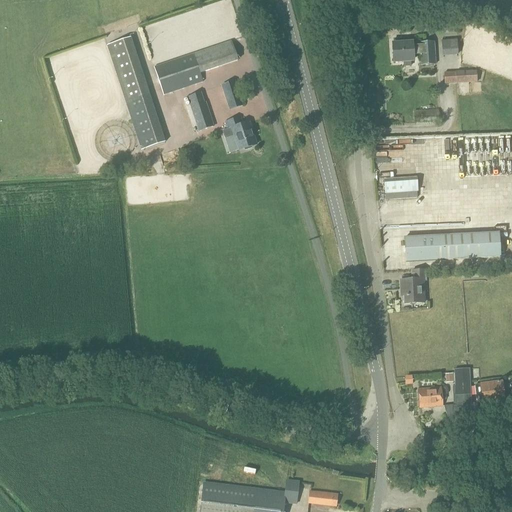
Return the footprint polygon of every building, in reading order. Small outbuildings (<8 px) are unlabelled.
[(123,21),(125,27),(134,23),(132,17),(123,21)] [(454,25),(442,26),(442,34),(454,33),(454,25)] [(107,45),(141,150),(164,143),(131,38),(107,45)] [(394,47),(392,48),(392,51),(394,52),(394,56),(393,57),(393,60),(395,61),(395,63),(403,62),(404,67),(411,66),(411,62),(412,61),(412,56),(420,55),(419,50),(419,44),(411,44),(402,45),(402,40),(393,40),(394,45),(394,47)] [(457,41),(441,42),(442,57),(458,56),(457,41)] [(163,96),(203,83),(199,74),(237,61),(230,42),(193,55),(154,68),(163,96)] [(434,43),(419,44),(419,50),(420,55),(420,56),(421,66),(435,65),(434,43)] [(476,74),(456,75),(456,73),(444,74),(445,85),(476,83),(476,74)] [(236,86),(223,90),(228,106),(241,101),(236,86)] [(213,126),(206,103),(204,103),(201,94),(187,99),(198,131),(213,126)] [(438,111),(414,111),(414,122),(438,122),(438,111)] [(227,130),(222,131),(230,154),(256,145),(248,123),(243,125),(240,118),(238,119),(225,123),(227,130)] [(370,142),(370,157),(385,156),(384,142),(370,142)] [(403,180),(384,181),(385,194),(404,193),(403,180)] [(425,200),(449,196),(448,187),(440,188),(441,193),(424,195),(425,200)] [(499,234),(405,239),(406,263),(500,258),(499,234)] [(400,281),(400,290),(403,290),(404,305),(424,304),(423,281),(426,281),(426,271),(411,272),(412,281),(400,281)] [(394,272),(381,272),(381,279),(394,280),(394,272)] [(493,290),(494,281),(477,280),(476,287),(487,287),(486,299),(490,299),(490,290),(493,290)] [(457,421),(472,420),(469,369),(454,370),(454,373),(453,373),(453,375),(445,375),(446,383),(453,383),(453,382),(454,382),(455,387),(452,387),(453,406),(444,407),(448,421),(457,421)] [(480,384),(475,385),(476,397),(479,396),(480,404),(482,403),(483,404),(504,402),(502,382),(480,384)] [(442,407),(441,401),(445,400),(444,395),(441,395),(440,388),(418,390),(419,409),(442,407)] [(260,511),(263,488),(199,481),(195,511),(260,511)] [(291,511),(295,484),(283,482),(279,511),(291,511)] [(330,507),(331,494),(310,492),(308,504),(330,507)]
